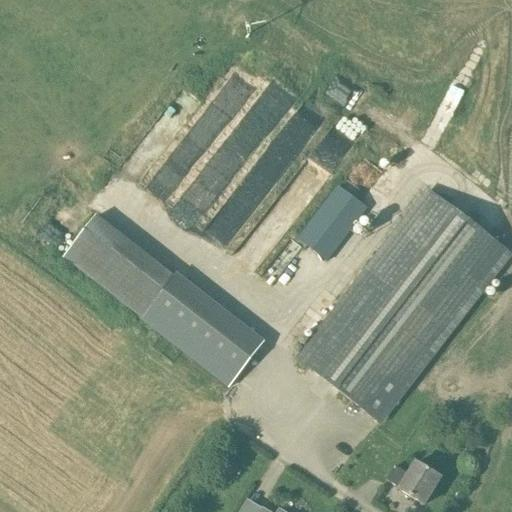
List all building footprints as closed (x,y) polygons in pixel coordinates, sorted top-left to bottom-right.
[(318,101),(348,121),(356,110),(340,100),(353,81),(338,71),(318,101)] [(240,122),(263,140),(297,98),(273,80),(240,122)] [(168,125),(178,132),(201,100),(184,87),(164,114),(171,120),(168,125)] [(301,173),(323,187),(353,141),(331,127),(301,173)] [(297,240),(328,262),(367,209),(337,188),(297,240)] [(299,362),(377,422),(507,253),(429,193),(299,362)] [(214,205),(200,224),(226,243),(239,224),(231,219),(237,211),(226,204),(222,211),(214,205)] [(174,278),(95,216),(63,258),(227,389),(258,350),(171,282),(174,278)] [(293,291),(309,261),(293,252),(276,282),(293,291)] [(384,482),(423,506),(440,479),(416,464),(408,476),(394,467),(384,482)]
